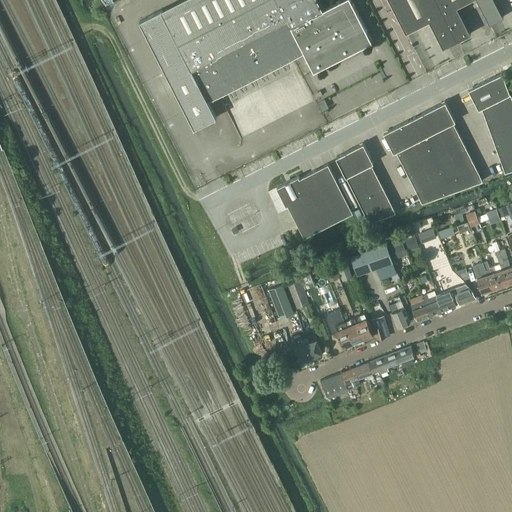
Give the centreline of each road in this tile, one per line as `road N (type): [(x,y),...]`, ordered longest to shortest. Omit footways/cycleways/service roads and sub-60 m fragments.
road 1 (track): [(65,0),(305,511)]
road 2 (unclassified): [(201,201),(511,47)]
road 3 (track): [(92,511),(23,306),(0,205)]
road 4 (residential): [(300,386),(313,372),(511,296)]
road 5 (track): [(0,381),(40,511)]
